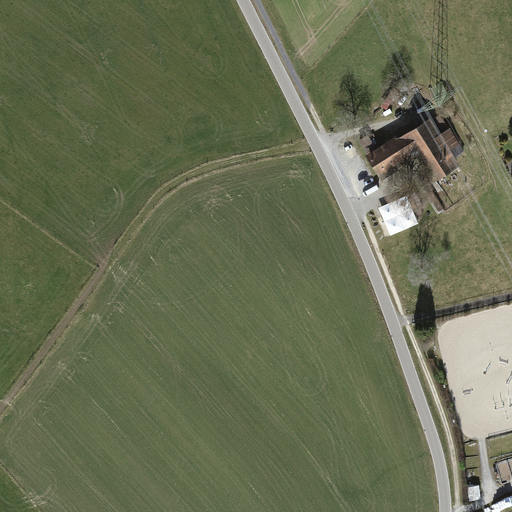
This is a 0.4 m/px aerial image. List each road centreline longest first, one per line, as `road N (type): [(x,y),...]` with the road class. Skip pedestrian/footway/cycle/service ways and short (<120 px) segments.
road 1 (unclassified): [(242,0),(357,231),(427,422),(445,511)]
road 2 (track): [(328,142),(195,172),(166,189),(0,410)]
road 3 (track): [(393,322),(511,298)]
